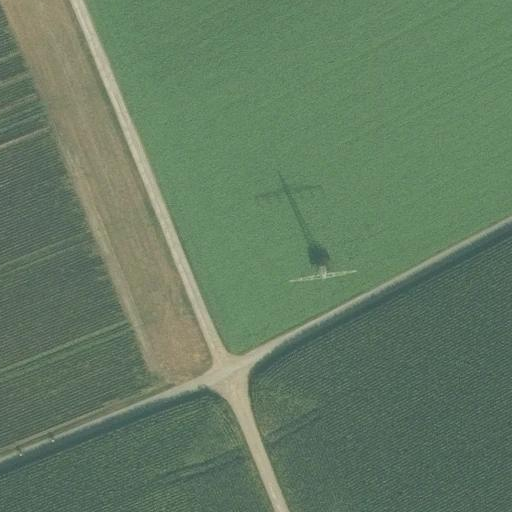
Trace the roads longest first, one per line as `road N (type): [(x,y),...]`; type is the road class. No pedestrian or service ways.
road 1 (unclassified): [(0,464),(223,374),(511,221)]
road 2 (track): [(75,0),(279,511)]
